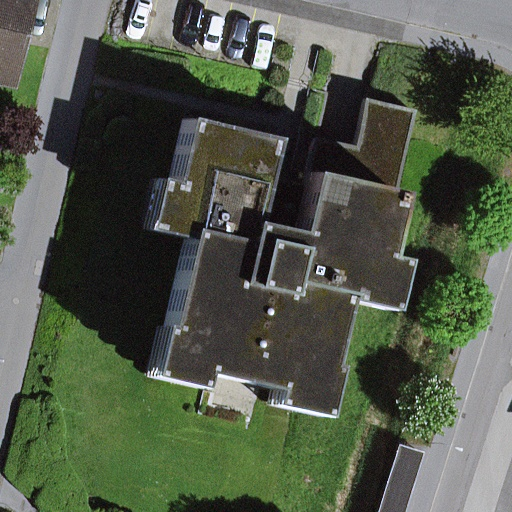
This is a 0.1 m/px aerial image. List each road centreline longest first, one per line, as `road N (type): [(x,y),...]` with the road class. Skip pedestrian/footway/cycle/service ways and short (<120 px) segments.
road 1 (residential): [(89,0),(22,290)]
road 2 (residential): [(511,361),(465,511)]
